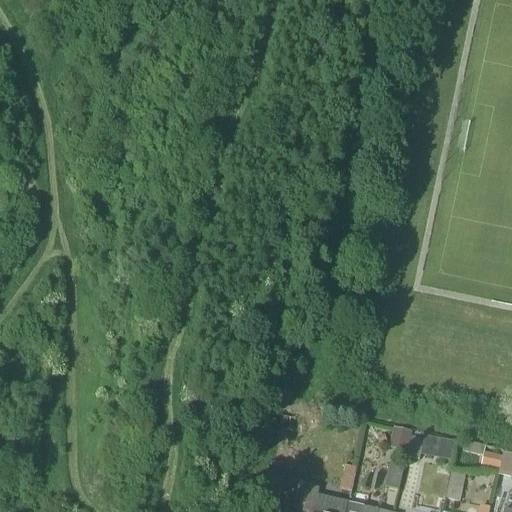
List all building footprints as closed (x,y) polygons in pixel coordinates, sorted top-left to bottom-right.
[(390,448),(407,452),(412,432),(394,429),(390,448)] [(408,459),(419,461),(424,443),(412,441),(408,459)] [(452,460),(454,446),(441,444),(438,457),(452,460)] [(484,457),(484,453),(485,449),(465,444),(463,452),(484,457)] [(481,467),(499,472),(502,458),(484,453),(484,457),(481,467)] [(502,458),(499,472),(498,477),(511,480),(511,455),(503,454),(502,458)] [(399,492),(405,467),(391,463),(385,489),(399,492)] [(345,467),(339,490),(351,492),(356,469),(345,467)] [(460,504),(465,475),(452,472),(446,501),(460,504)] [(347,511),(349,505),(318,498),(320,492),(304,488),(298,511),(347,511)]
